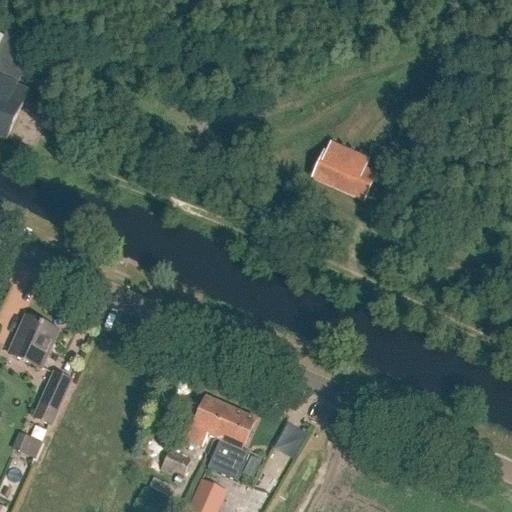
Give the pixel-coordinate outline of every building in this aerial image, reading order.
[(0,139),(7,142),(22,108),(28,92),(18,88),(0,79),(0,139)] [(370,161),(331,144),(326,154),(324,153),(312,180),(365,203),(377,176),(365,171),(370,161)] [(119,175),(125,162),(99,149),(93,162),(119,175)] [(51,329),(33,321),(31,326),(24,323),(9,355),(41,370),(56,337),(49,334),(51,329)] [(52,429),(73,382),(53,373),(32,420),(52,429)] [(217,441),(231,409),(206,398),(192,430),(195,431),(190,442),(203,448),(208,437),(217,441)] [(256,420),(231,409),(217,441),(220,442),(207,470),(238,483),(251,454),(243,450),(256,420)] [(11,451),(36,462),(43,445),(19,435),(11,451)] [(185,479),(192,462),(170,452),(160,473),(172,478),(174,474),(185,479)] [(168,497),(172,488),(153,479),(149,488),(168,497)] [(217,511),(226,494),(202,484),(189,511),(217,511)]
